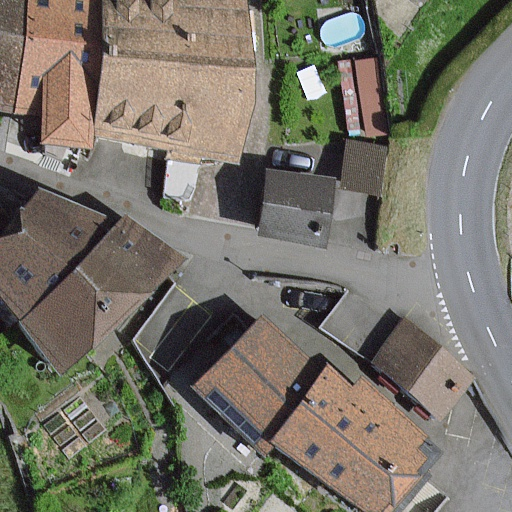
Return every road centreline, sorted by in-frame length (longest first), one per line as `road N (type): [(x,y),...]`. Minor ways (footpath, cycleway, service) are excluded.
road 1 (residential): [(0,165),(234,250),(473,290)]
road 2 (secondary): [(473,290),(461,240),(461,183),(477,128),(511,73)]
